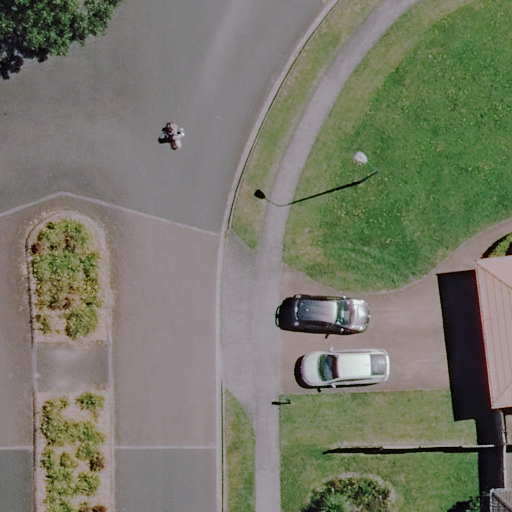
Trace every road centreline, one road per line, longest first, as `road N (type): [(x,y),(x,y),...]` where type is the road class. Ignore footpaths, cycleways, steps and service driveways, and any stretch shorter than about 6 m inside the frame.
road 1 (residential): [(137,86),(145,511)]
road 2 (residential): [(137,86),(83,126),(0,148)]
